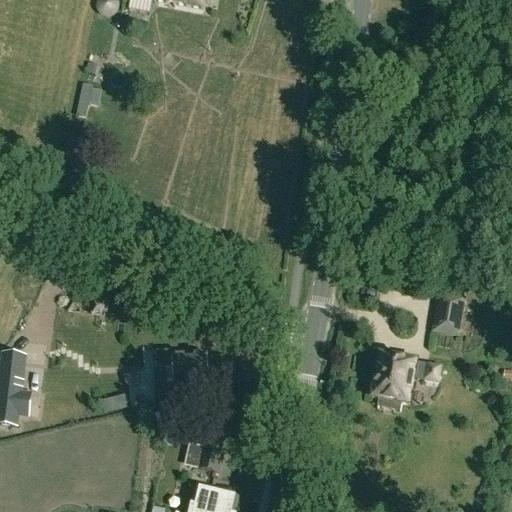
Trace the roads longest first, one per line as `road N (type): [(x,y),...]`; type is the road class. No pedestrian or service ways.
road 1 (tertiary): [(312,352),(360,0)]
road 2 (unclassified): [(312,352),(0,212)]
road 3 (tertiary): [(273,511),(312,352)]
